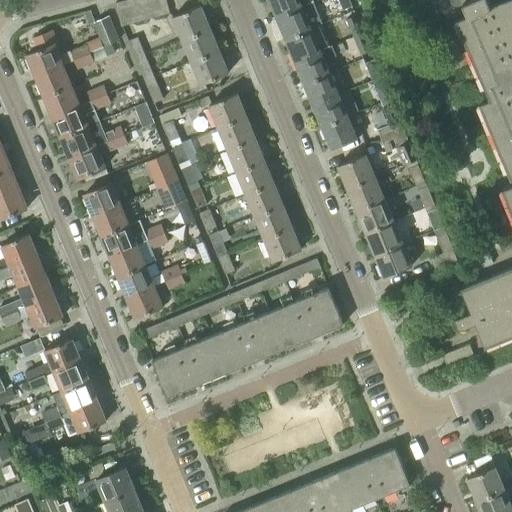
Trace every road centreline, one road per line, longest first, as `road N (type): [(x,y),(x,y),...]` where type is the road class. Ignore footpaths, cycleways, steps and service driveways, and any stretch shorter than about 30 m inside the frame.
road 1 (residential): [(181,511),(0,78)]
road 2 (residential): [(416,425),(239,0)]
